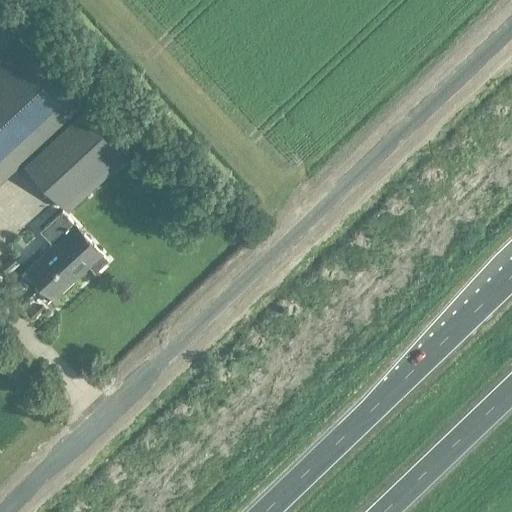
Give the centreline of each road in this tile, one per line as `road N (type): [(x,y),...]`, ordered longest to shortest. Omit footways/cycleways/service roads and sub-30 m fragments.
road 1 (unclassified): [(0,502),(511,21)]
road 2 (trunk): [(511,267),(257,511)]
road 3 (trunk): [(386,511),(511,392)]
